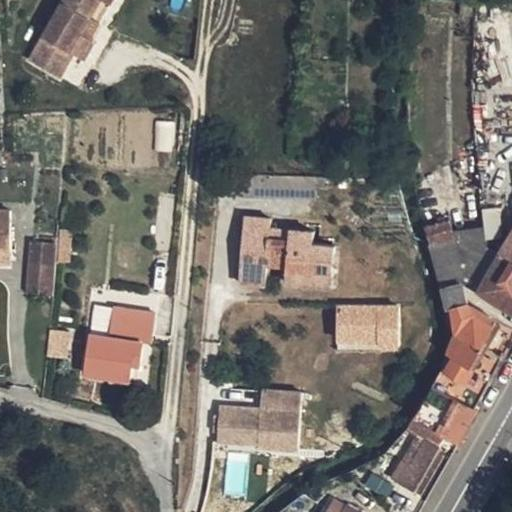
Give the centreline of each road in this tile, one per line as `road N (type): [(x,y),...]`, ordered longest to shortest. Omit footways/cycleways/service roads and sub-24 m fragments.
road 1 (residential): [(165,511),(155,457),(121,426),(0,394)]
road 2 (primary): [(451,511),(511,406)]
